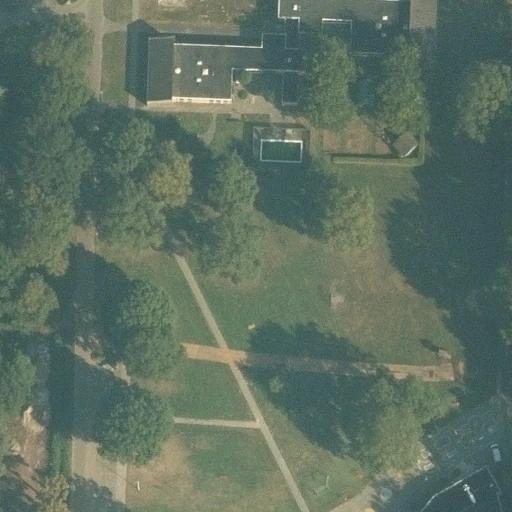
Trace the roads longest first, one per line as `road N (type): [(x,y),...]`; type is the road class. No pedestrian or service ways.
road 1 (residential): [(84,316),(96,0)]
road 2 (unclassified): [(77,511),(84,316)]
